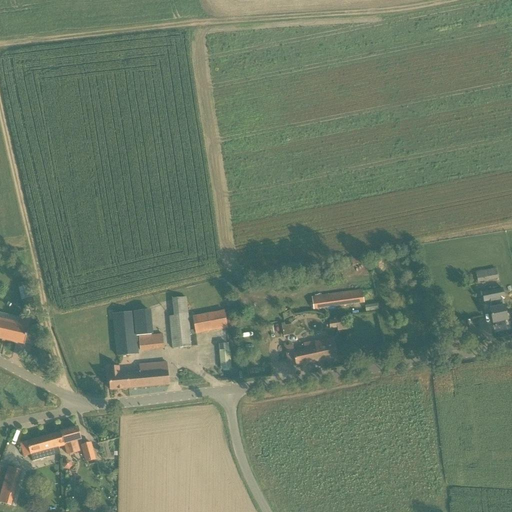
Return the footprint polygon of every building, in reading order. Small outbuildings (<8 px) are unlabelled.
[(498,279),(496,268),(477,272),(479,282),(498,279)] [(25,270),(16,273),(14,273),(24,312),(35,309),(25,270)] [(505,311),(500,289),(491,291),(493,300),(489,301),(491,310),(490,311),(493,324),(507,321),(505,311)] [(363,303),(362,290),(312,296),(313,310),(363,303)] [(188,297),(186,298),(173,299),(175,317),(170,317),(173,349),(197,346),(196,334),(227,328),(227,325),(232,324),(229,311),(224,312),(224,311),(193,317),(195,330),(189,331),(187,316),(190,315),(188,297)] [(150,311),(133,312),(113,314),(117,357),(137,355),(135,337),(139,336),(140,350),(164,348),(162,334),(153,335),(150,311)] [(337,331),(347,330),(345,319),(329,321),(330,329),(337,328),(337,331)] [(0,339),(24,345),(28,328),(0,321),(0,339)] [(293,326),(290,325),(285,326),(284,324),(281,324),(283,337),(291,335),(294,334),(295,331),(295,328),(293,326)] [(288,366),(290,366),(295,365),(296,366),(337,357),(332,339),(314,343),(314,342),(302,344),(304,350),(293,353),(292,346),(284,347),(288,366)] [(219,345),(221,360),(222,370),(230,369),(228,344),(219,345)] [(120,367),(109,368),(110,376),(109,376),(111,391),(169,385),(166,363),(139,365),(140,374),(120,375),(120,367)] [(77,428),(55,434),(58,448),(65,446),(67,455),(79,452),(76,441),(81,440),(77,428)] [(58,448),(55,434),(21,444),(24,457),(31,455),(33,462),(48,458),(46,451),(58,448)] [(86,462),(95,460),(91,443),(82,446),(86,462)] [(9,469),(0,499),(0,503),(10,506),(20,472),(9,469)]
